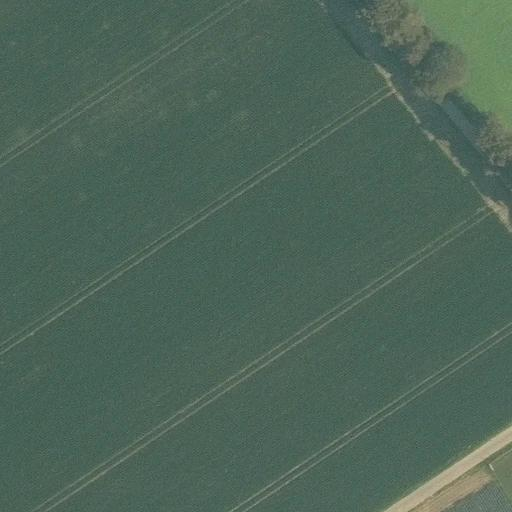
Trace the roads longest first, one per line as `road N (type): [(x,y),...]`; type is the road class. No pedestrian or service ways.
road 1 (track): [(360,0),(511,180)]
road 2 (track): [(511,434),(395,511)]
